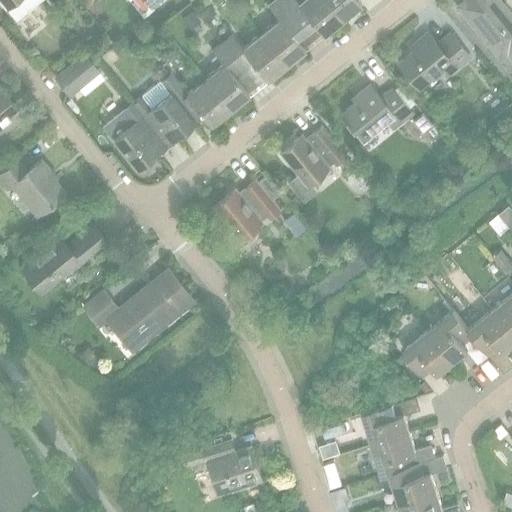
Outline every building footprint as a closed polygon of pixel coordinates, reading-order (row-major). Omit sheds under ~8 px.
[(279,16),(261,30),(286,61),(305,46),(297,35),(305,29),(281,0),(270,0),(268,2),(279,16)] [(328,0),(281,0),(305,29),(313,22),(322,32),(341,16),(328,0)] [(359,0),(328,0),(341,16),(360,1),(359,0)] [(511,51),(511,17),(498,0),(462,0),(458,4),(499,54),(508,47),(511,51)] [(470,55),(449,29),(436,40),(428,29),(415,40),(418,43),(398,59),(418,85),(441,66),(447,74),(470,55)] [(231,32),(222,39),(244,67),(252,60),(266,77),(286,61),(261,30),(242,45),(231,32)] [(223,61),(205,75),(230,106),(249,91),(236,73),(244,67),(222,39),(212,47),(223,61)] [(55,75),(58,78),(68,91),(98,67),(84,51),(55,75)] [(160,78),(170,89),(195,120),(204,113),(211,122),(230,106),(205,75),(186,90),(170,70),(160,78)] [(195,120),(170,89),(160,78),(142,93),(132,101),(167,143),(195,120)] [(381,96),(370,81),(358,91),(362,95),(342,111),(363,137),(387,118),(393,126),(412,111),(392,86),(381,96)] [(0,125),(20,109),(0,84),(0,125)] [(511,99),(495,112),(502,121),(511,113),(511,99)] [(138,166),(167,143),(132,101),(123,108),(132,120),(113,135),(138,166)] [(346,153),(321,123),(311,131),(313,134),(307,139),(302,132),(280,150),(297,171),(288,179),(304,198),(317,187),(310,179),(328,164),(327,163),(332,158),(335,161),(346,153)] [(27,168),(18,156),(0,170),(0,177),(7,186),(13,182),(37,211),(64,189),(48,168),(50,166),(42,156),(27,168)] [(279,206),(255,177),(245,185),(247,188),(241,193),(235,186),(213,204),(239,236),(260,218),(259,217),(266,212),(268,215),(279,206)] [(511,207),(508,203),(499,211),(511,227),(511,207)] [(75,265),(105,240),(91,224),(67,243),(61,235),(23,265),(42,289),(73,263),(75,265)] [(511,261),(501,248),(493,255),(505,270),(511,264),(511,261)] [(103,288),(84,303),(99,323),(108,316),(132,346),(152,330),(148,325),(162,314),(166,318),(192,298),(167,267),(153,278),(155,281),(147,288),(144,285),(118,306),(103,288)] [(511,290),(493,306),(511,329),(511,290)] [(502,348),(511,340),(511,329),(493,306),(468,326),(473,332),(488,351),(498,343),(502,348)] [(468,326),(453,307),(428,328),(453,358),(468,346),(463,340),(473,332),(468,326)] [(438,370),(453,358),(428,328),(402,348),(423,373),(433,365),(438,370)] [(371,440),(409,429),(403,410),(396,412),(392,400),(361,410),(371,440)] [(382,471),(390,469),(412,462),(408,449),(415,447),(409,429),(371,440),(382,471)] [(335,437),(319,442),(322,454),(339,449),(335,437)] [(227,451),(224,440),(174,456),(177,467),(208,457),(219,491),(261,477),(251,444),(227,451)] [(424,472),(420,459),(412,462),(390,469),(399,499),(436,488),(431,470),(424,472)] [(436,488),(399,499),(403,511),(436,511),(436,509),(443,506),(436,488)]
